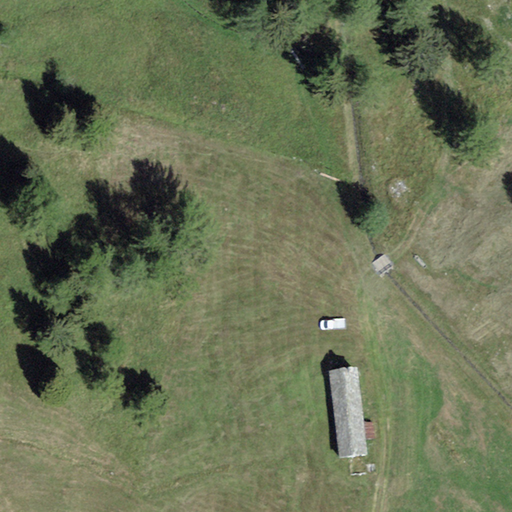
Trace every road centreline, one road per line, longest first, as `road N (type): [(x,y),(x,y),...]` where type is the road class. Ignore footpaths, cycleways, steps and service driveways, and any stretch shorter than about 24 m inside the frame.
road 1 (track): [(379,511),(387,451),(365,280),(378,268)]
road 2 (track): [(388,259),(443,190),(511,193)]
